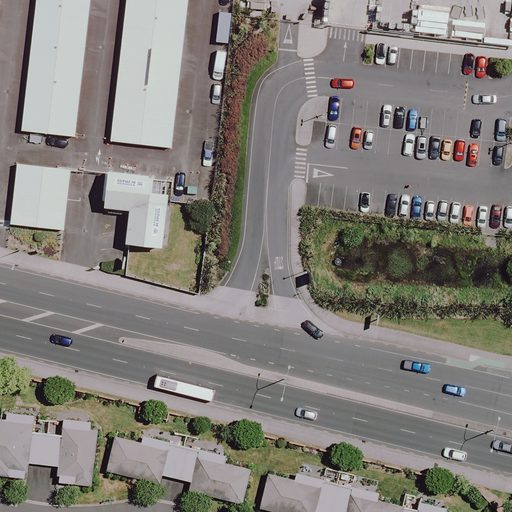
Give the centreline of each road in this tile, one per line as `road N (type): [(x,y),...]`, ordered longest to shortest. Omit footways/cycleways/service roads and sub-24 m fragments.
road 1 (secondary): [(511,455),(144,361),(96,330)]
road 2 (secondary): [(96,330),(197,333),(511,403)]
